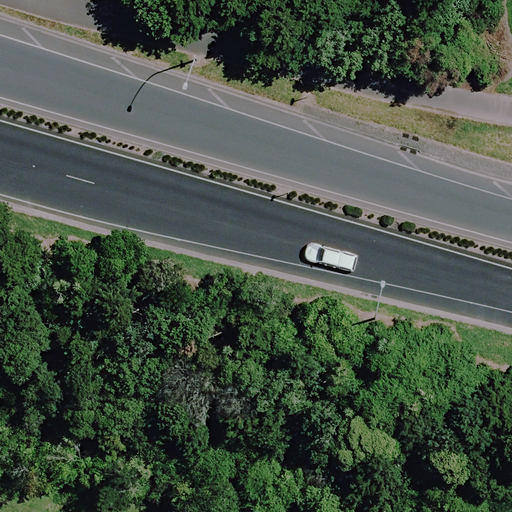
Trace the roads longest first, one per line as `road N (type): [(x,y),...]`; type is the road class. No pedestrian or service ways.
road 1 (primary): [(0,63),(511,211)]
road 2 (primary): [(511,308),(0,163)]
